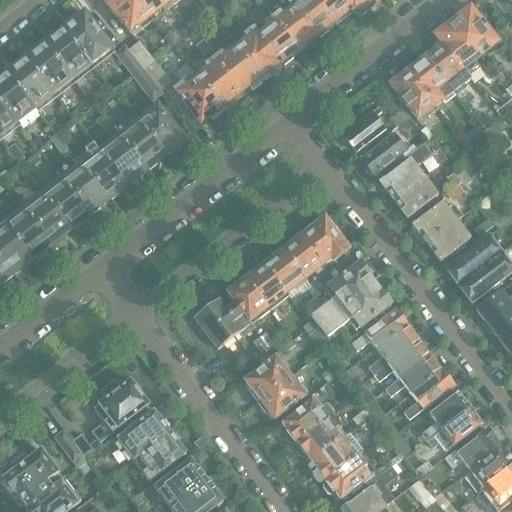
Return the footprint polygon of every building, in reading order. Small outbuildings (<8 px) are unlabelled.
[(131,38),(150,24),(131,0),(111,0),(106,5),(131,38)] [(131,0),(150,24),(170,8),(163,0),(131,0)] [(163,0),(170,8),(180,0),(163,0)] [(326,31),(333,25),(313,0),(285,0),(290,6),(289,6),(316,41),(327,33),(326,31)] [(341,22),(353,13),(343,0),(313,0),(333,25),(339,20),(341,22)] [(343,0),(353,13),(356,17),(359,18),(362,17),(366,13),(366,9),(372,4),(373,6),(381,0),(343,0)] [(239,11),(243,8),(237,1),(233,4),(239,11)] [(212,5),(206,10),(212,18),(218,13),(212,5)] [(305,50),(316,41),(289,6),(272,20),(297,53),(303,48),(305,50)] [(452,22),(450,23),(479,59),(481,58),(497,45),(468,9),(452,22)] [(248,23),(244,17),(240,12),(234,16),(243,27),(248,23)] [(70,25),(64,30),(74,43),(74,47),(90,68),(111,51),(83,15),(83,16),(81,17),(77,17),(71,21),(70,25)] [(191,34),(199,27),(194,20),(185,27),(191,34)] [(290,58),(297,53),(272,20),(255,33),(280,65),(283,68),(292,61),(290,58)] [(434,36),(433,37),(438,43),(466,79),(478,70),(473,64),(479,59),(450,23),(434,36)] [(191,34),(185,27),(185,26),(177,32),(176,31),(166,39),(173,48),(191,34)] [(64,30),(62,32),(58,31),(52,36),(52,40),(45,44),(56,58),(55,61),(71,82),(90,68),(74,47),(74,43),(64,30)] [(280,65),(255,33),(253,30),(233,46),(262,83),(273,75),(270,71),(277,65),(278,67),(280,65)] [(207,54),(212,51),(204,40),(199,44),(207,54)] [(423,60),(451,96),(466,84),(469,82),(466,79),(438,43),(431,49),(431,50),(424,56),(423,60)] [(45,44),(43,46),(40,45),(33,50),(33,54),(27,59),(37,72),(36,76),(53,96),(71,82),(55,61),(56,58),(45,44)] [(204,57),(207,54),(199,44),(196,47),(204,57)] [(138,45),(127,53),(142,73),(153,64),(140,47),(138,45)] [(249,93),(262,83),(233,46),(213,61),(239,95),(246,89),(249,93)] [(124,49),(114,56),(120,64),(132,80),(142,73),(127,53),(124,49)] [(37,72),(27,59),(25,60),(21,60),(15,65),(15,68),(9,73),(19,86),(19,89),(35,110),(53,96),(36,76),(37,72)] [(407,72),(406,73),(434,109),(435,109),(450,97),(451,96),(423,60),(422,61),(420,62),(416,61),(412,65),(411,69),(407,72)] [(231,101),(239,95),(213,61),(194,76),(223,114),(234,105),(231,101)] [(153,64),(142,73),(158,93),(169,84),(153,64)] [(19,86),(9,73),(7,74),(3,74),(0,75),(0,105),(15,125),(35,110),(19,89),(19,86)] [(142,73),(132,80),(151,104),(161,96),(158,93),(142,73)] [(394,83),(388,87),(405,109),(420,129),(429,122),(424,116),(434,109),(406,73),(402,76),(399,75),(394,79),(394,83)] [(211,123),(223,114),(194,76),(173,92),(199,126),(208,119),(211,123)] [(93,110),(96,109),(99,106),(94,100),(89,104),(93,110)] [(102,117),(108,113),(101,104),(99,106),(96,109),(102,117)] [(0,136),(15,125),(0,105),(0,136)] [(145,117),(137,123),(149,138),(152,138),(155,143),(155,146),(164,158),(166,157),(169,158),(176,152),(175,149),(184,143),(176,133),(178,132),(167,117),(165,119),(156,107),(144,116),(145,117)] [(500,109),(495,113),(501,121),(510,114),(506,109),(500,109)] [(375,119),(381,114),(378,110),(371,114),(341,137),(355,155),(385,132),(375,119)] [(397,129),(409,120),(401,110),(389,119),(397,129)] [(75,125),(82,119),(76,111),(69,117),(75,125)] [(482,115),(475,121),(481,129),(488,123),(482,115)] [(105,134),(111,128),(103,118),(96,123),(105,134)] [(482,134),(465,146),(461,150),(466,158),(506,128),(501,121),(482,134)] [(52,122),(47,126),(57,139),(62,135),(52,122)] [(157,164),(164,158),(155,146),(155,143),(152,138),(149,138),(137,123),(118,138),(130,153),(133,153),(136,158),(136,161),(145,173),(146,172),(150,172),(157,167),(157,164)] [(465,146),(482,134),(477,127),(461,140),(465,146)] [(427,142),(430,140),(433,138),(425,128),(420,132),(427,142)] [(64,146),(70,141),(65,134),(58,139),(64,146)] [(390,139),(360,162),(364,167),(362,170),(367,177),(371,177),(373,179),(400,158),(408,153),(406,151),(394,136),(390,139)] [(138,178),(145,173),(136,161),(136,158),(133,153),(130,153),(118,138),(99,153),(110,168),(113,168),(117,173),(116,176),(126,188),(127,187),(131,187),(138,181),(138,178)] [(32,143),(39,153),(45,148),(38,139),(32,143)] [(57,139),(51,143),(64,160),(70,155),(57,139)] [(405,165),(378,185),(384,193),(385,192),(393,202),(422,180),(414,169),(432,156),(427,149),(433,144),(430,140),(427,142),(426,143),(417,150),(403,161),(405,165)] [(17,165),(25,159),(14,145),(6,152),(17,165)] [(118,193),(126,188),(116,176),(117,173),(113,168),(110,168),(99,153),(80,167),(91,183),(94,183),(98,188),(98,191),(107,203),(109,201),(112,202),(118,197),(118,193)] [(26,163),(20,168),(26,175),(32,170),(26,163)] [(100,208),(107,203),(98,191),(98,188),(94,183),(91,183),(80,167),(61,182),(73,197),(76,197),(79,202),(79,205),(88,217),(90,216),(93,216),(100,211),(100,208)] [(453,175),(452,176),(459,185),(469,178),(461,169),(453,175)] [(5,171),(0,175),(0,179),(2,182),(9,176),(5,171)] [(452,176),(446,181),(453,190),(458,187),(459,185),(452,176)] [(436,198),(431,191),(422,180),(393,202),(402,213),(400,214),(406,222),(436,198)] [(81,222),(88,217),(79,205),(79,202),(76,197),(73,197),(61,182),(42,196),(54,212),(57,212),(61,217),(60,220),(69,232),(71,230),(74,231),(81,226),(81,222)] [(463,193),(458,187),(453,190),(446,196),(451,203),(463,193)] [(502,215),(511,201),(511,200),(500,191),(499,192),(496,190),(477,206),(485,212),(490,207),(502,215)] [(62,237),(69,232),(60,220),(61,217),(57,212),(54,212),(42,196),(24,211),(35,226),(38,226),(42,231),(42,234),(51,246),(52,245),(55,246),(63,240),(62,237)] [(453,208),(448,211),(442,204),(411,228),(416,235),(418,234),(426,245),(455,222),(461,218),(453,208)] [(24,211),(4,226),(32,261),(33,260),(35,261),(43,255),(43,252),(51,246),(42,234),(42,231),(38,226),(35,226),(24,211)] [(303,236),(300,238),(325,271),(328,269),(336,262),(349,252),(333,232),(336,230),(329,221),(327,223),(324,220),(320,223),(318,221),(310,227),(311,230),(303,236)] [(439,265),(470,241),(455,222),(426,245),(435,257),(434,258),(439,265)] [(487,222),(474,232),(479,238),(492,228),(487,222)] [(0,229),(0,259),(13,275),(21,269),(22,271),(32,264),(30,262),(32,261),(4,226),(0,229)] [(501,255),(501,254),(488,237),(444,270),(457,288),(485,267),(501,255)] [(283,252),(282,252),(305,283),(315,275),(317,277),(325,271),(300,238),(292,245),(288,243),(283,248),(283,252)] [(265,265),(263,267),(287,298),(297,289),(299,291),(307,285),(305,283),(282,252),(273,259),(270,257),(264,262),(265,265)] [(485,267),(457,288),(466,300),(471,306),(498,285),(511,274),(511,268),(501,255),(485,267)] [(0,285),(2,284),(3,286),(13,279),(11,277),(13,275),(0,259),(0,285)] [(332,302),(312,318),(315,322),(320,329),(374,287),(368,280),(370,279),(362,270),(360,266),(336,284),(325,293),(328,296),(332,302)] [(269,313),(288,299),(263,267),(261,268),(258,267),(252,271),(253,275),(244,281),(269,313)] [(244,281),(243,282),(239,281),(234,285),(235,289),(226,296),(233,305),(250,328),(269,313),(244,281)] [(314,333),(309,337),(318,350),(320,349),(327,344),(330,341),(328,339),(348,324),(355,334),(391,307),(380,293),(379,294),(374,287),(320,329),(314,333)] [(487,327),(511,307),(511,297),(507,301),(500,293),(475,312),(487,327)] [(250,328),(233,305),(226,311),(219,301),(192,321),(217,353),(222,349),(227,350),(232,346),(232,342),(239,336),(242,340),(253,332),(250,328)] [(511,307),(487,327),(499,343),(511,333),(511,307)] [(389,317),(351,347),(356,354),(370,343),(375,349),(377,352),(406,329),(407,328),(405,326),(395,312),(389,317)] [(315,322),(309,326),(314,333),(320,329),(315,322)] [(307,325),(302,329),(309,337),(314,333),(309,326),(307,325)] [(381,360),(368,371),(373,377),(417,344),(406,329),(377,352),(376,353),(381,360)] [(511,358),(511,357),(511,333),(499,343),(511,358)] [(264,336),(259,340),(267,350),(272,346),(264,336)] [(261,355),(267,350),(259,340),(253,345),(261,355)] [(288,357),(299,348),(294,341),(282,350),(288,357)] [(327,344),(320,349),(327,358),(334,353),(327,344)] [(398,382),(428,358),(417,344),(373,377),(378,384),(392,374),(398,382)] [(328,364),(332,369),(335,373),(346,365),(339,356),(328,364)] [(282,370),(285,367),(278,357),(245,383),(250,390),(247,392),(257,405),(289,380),(282,370)] [(411,396),(440,374),(428,358),(398,382),(384,392),(390,399),(403,389),(409,397),(411,396)] [(332,369),(322,377),(327,384),(338,376),(335,373),(332,369)] [(350,392),(352,394),(363,385),(352,371),(341,380),(350,392)] [(453,388),(452,387),(441,373),(440,374),(411,396),(417,404),(403,415),(409,422),(453,388)] [(299,386),(296,388),(289,380),(257,405),(266,417),(268,415),(273,421),(307,395),(299,386)] [(103,425),(91,435),(96,442),(99,445),(111,436),(148,408),(129,384),(120,391),(113,383),(100,393),(106,402),(93,412),(103,425)] [(374,400),(363,385),(352,394),(355,399),(363,409),(373,401),(374,400)] [(350,392),(341,400),(345,406),(355,399),(352,394),(350,392)] [(426,444),(470,410),(458,394),(428,417),(435,426),(420,437),(426,444)] [(323,407),(321,409),(314,400),(281,426),(285,432),(282,435),(284,437),(284,441),(288,447),(291,447),(291,448),(331,417),(332,417),(333,417),(333,414),(327,407),(323,407)] [(370,418),(375,424),(385,417),(373,401),(363,409),(365,411),(370,418)] [(445,455),(482,426),(470,410),(426,444),(431,451),(438,446),(445,455)] [(358,428),(370,418),(365,411),(352,421),(358,428)] [(132,463),(169,435),(153,414),(116,442),(132,463)] [(340,428),(332,417),(331,417),(291,448),(293,450),(292,453),(297,458),(300,459),(302,461),(305,459),(310,465),(343,439),(337,430),(340,428)] [(384,436),(388,442),(398,434),(385,417),(375,424),(377,427),(384,436)] [(379,440),(384,436),(377,427),(372,431),(379,440)] [(63,431),(53,439),(68,459),(78,470),(87,463),(85,461),(72,443),(63,431)] [(491,440),(492,439),(487,432),(458,453),(457,451),(444,461),(452,470),(461,463),(468,473),(498,449),(491,440)] [(321,487),(364,454),(349,434),(343,439),(310,465),(315,471),(311,473),(313,475),(313,478),(318,485),(321,486),(321,487)] [(388,442),(399,457),(402,460),(403,461),(413,453),(398,434),(388,442)] [(148,484),(185,456),(169,435),(132,463),(148,484)] [(80,437),(72,443),(76,449),(85,461),(93,454),(88,448),(80,437)] [(201,439),(193,445),(198,451),(205,445),(201,439)] [(96,442),(88,448),(93,454),(101,448),(99,445),(96,442)] [(511,465),(500,450),(500,449),(499,450),(498,449),(468,473),(470,475),(464,479),(478,497),(511,470),(511,465)] [(63,481),(60,477),(41,452),(27,462),(21,454),(7,465),(13,473),(2,482),(3,483),(2,488),(5,492),(11,494),(13,496),(15,495),(26,510),(63,481)] [(346,468),(321,487),(323,488),(322,492),(327,497),(330,497),(331,499),(335,497),(338,502),(340,503),(361,487),(369,481),(371,484),(395,465),(402,460),(399,457),(390,464),(389,462),(387,465),(376,473),(372,475),(367,468),(372,464),(364,454),(356,460),(346,468)] [(71,475),(78,470),(68,459),(62,463),(71,475)] [(205,483),(199,475),(189,462),(153,490),(169,511),(205,483)] [(427,462),(412,474),(417,480),(432,469),(427,462)] [(87,463),(78,470),(83,477),(92,470),(89,466),(87,463)] [(349,506),(340,511),(381,511),(385,509),(395,501),(384,488),(398,477),(397,476),(401,473),(395,465),(371,484),(372,485),(373,487),(365,493),(349,506)] [(511,470),(478,497),(476,499),(486,511),(494,511),(497,510),(511,498),(511,470)] [(424,479),(419,483),(432,500),(442,493),(436,485),(431,489),(424,479)] [(69,511),(80,504),(63,481),(26,510),(25,511),(69,511)] [(170,511),(211,511),(221,504),(205,483),(169,511),(170,511)] [(147,501),(142,495),(141,494),(131,501),(137,509),(147,501)] [(415,504),(421,511),(424,511),(435,504),(432,500),(428,494),(415,504)] [(95,511),(93,509),(88,502),(75,511),(95,511)]
